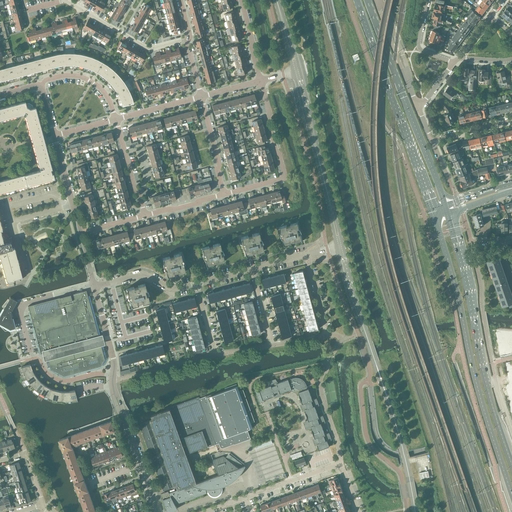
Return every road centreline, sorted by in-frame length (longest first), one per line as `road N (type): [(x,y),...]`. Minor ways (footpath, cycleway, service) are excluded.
road 1 (primary): [(434,214),(511,492)]
road 2 (primary): [(357,0),(434,214)]
road 3 (primary): [(446,205),(368,0)]
road 4 (tertiary): [(414,511),(402,445),(363,325)]
road 5 (primary): [(486,380),(449,213)]
road 6 (tertiary): [(342,245),(301,84)]
road 7 (tertiary): [(301,84),(337,246)]
road 8 (unclassified): [(224,193),(283,173),(260,80)]
road 9 (residential): [(208,511),(339,464)]
road 10 (residential): [(186,39),(150,49),(62,0)]
